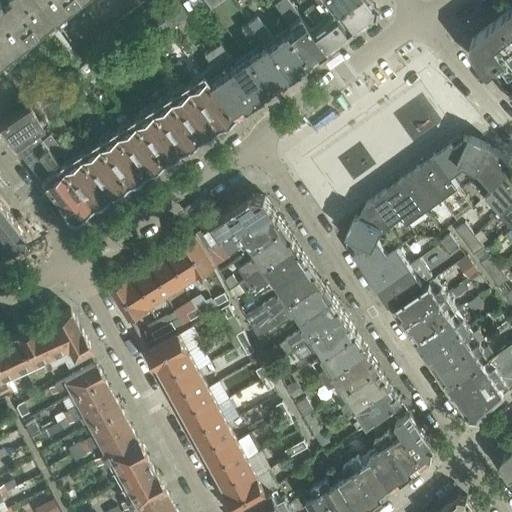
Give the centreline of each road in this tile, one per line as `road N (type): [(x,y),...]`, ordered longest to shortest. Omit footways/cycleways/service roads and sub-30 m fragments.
road 1 (residential): [(466,454),(260,151)]
road 2 (residential): [(211,511),(73,260)]
road 3 (residential): [(73,260),(260,151)]
road 4 (residential): [(260,151),(265,128),(420,22)]
road 5 (residential): [(511,129),(420,22)]
road 6 (residential): [(73,260),(0,160)]
